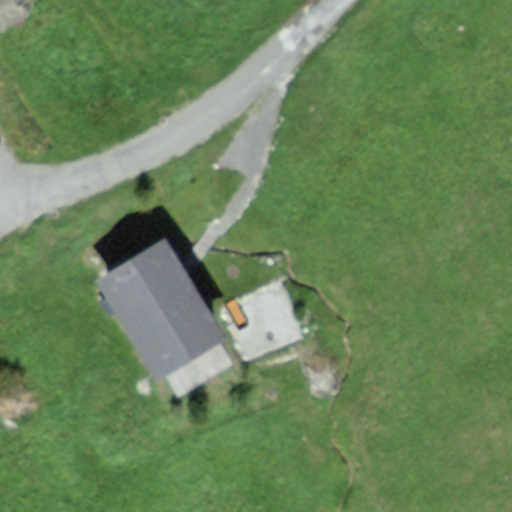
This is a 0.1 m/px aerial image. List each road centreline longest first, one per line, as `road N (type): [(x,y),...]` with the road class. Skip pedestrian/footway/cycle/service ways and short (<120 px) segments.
road 1 (unclassified): [(0,205),(109,177),(220,114),(340,0)]
road 2 (unknown): [(109,177),(49,0)]
